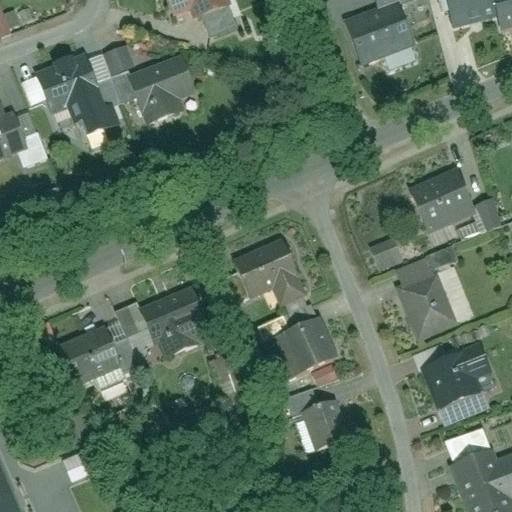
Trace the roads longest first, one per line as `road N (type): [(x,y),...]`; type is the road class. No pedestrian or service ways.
road 1 (residential): [(303,170),(381,374),(412,511)]
road 2 (residential): [(303,170),(0,304)]
road 3 (residential): [(310,0),(369,144)]
road 4 (residential): [(511,81),(369,144)]
